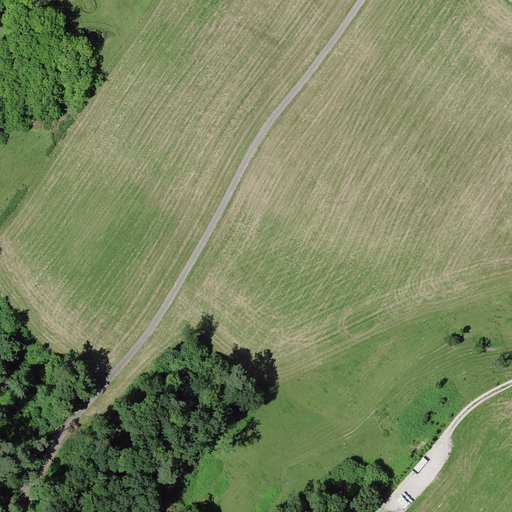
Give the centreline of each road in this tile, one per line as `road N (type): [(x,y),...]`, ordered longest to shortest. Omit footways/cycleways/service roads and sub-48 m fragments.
road 1 (unclassified): [(15,511),(37,467),(141,335),(232,182),(362,0)]
road 2 (track): [(511,382),(473,405),(381,511)]
